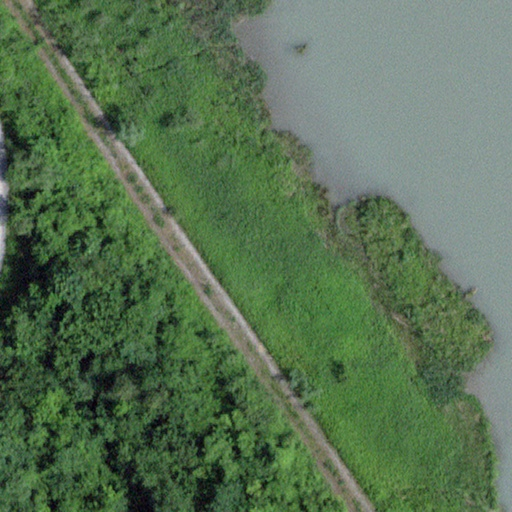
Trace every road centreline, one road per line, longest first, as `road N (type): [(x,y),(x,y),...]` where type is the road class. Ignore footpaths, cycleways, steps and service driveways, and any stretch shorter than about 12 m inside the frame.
road 1 (track): [(372,511),(25,0)]
road 2 (track): [(0,246),(9,185),(0,113)]
